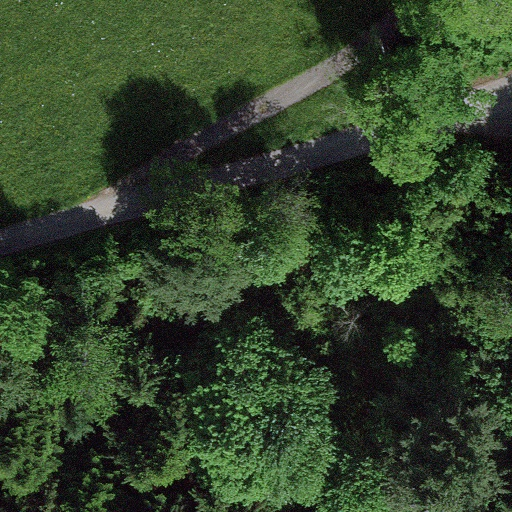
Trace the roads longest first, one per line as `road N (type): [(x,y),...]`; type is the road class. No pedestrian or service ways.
road 1 (unclassified): [(511,96),(0,242)]
road 2 (track): [(81,216),(419,0)]
